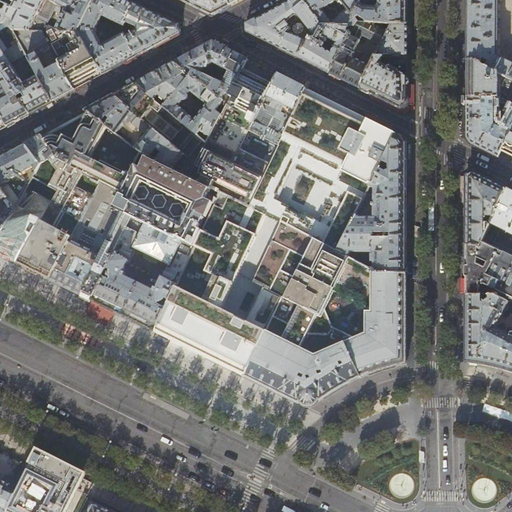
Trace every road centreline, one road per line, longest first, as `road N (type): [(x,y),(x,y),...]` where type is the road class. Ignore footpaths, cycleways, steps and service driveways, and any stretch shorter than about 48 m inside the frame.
road 1 (primary): [(0,352),(271,486)]
road 2 (residential): [(429,135),(212,26)]
road 3 (unclassified): [(0,139),(212,26)]
road 4 (tertiary): [(442,142),(442,380)]
road 5 (residential): [(271,486),(292,452),(334,414),(392,387),(442,380)]
road 6 (tertiary): [(442,0),(442,142)]
road 7 (tertiary): [(442,380),(444,511)]
